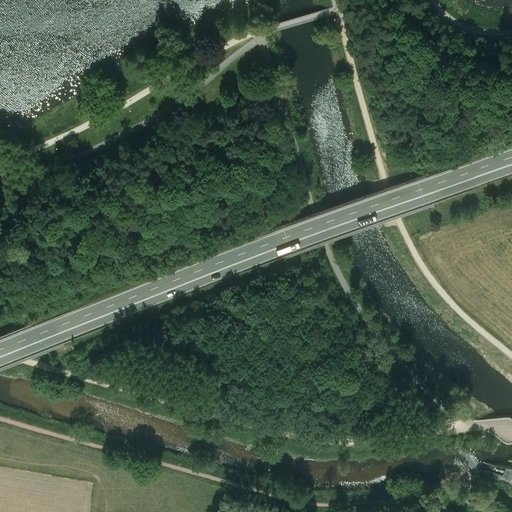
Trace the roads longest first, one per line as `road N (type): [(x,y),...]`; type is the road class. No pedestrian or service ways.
road 1 (trunk): [(511,155),(0,348)]
road 2 (trunk): [(0,359),(511,169)]
